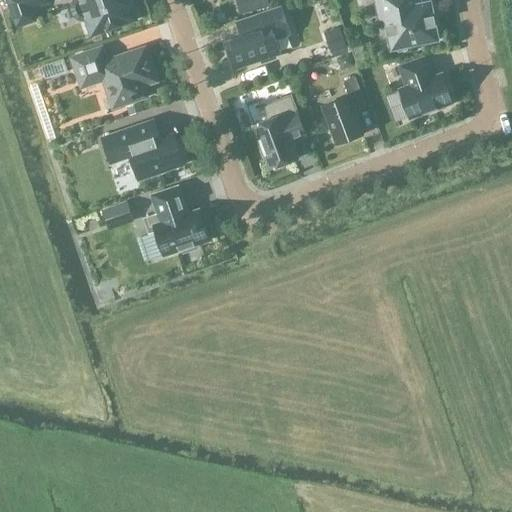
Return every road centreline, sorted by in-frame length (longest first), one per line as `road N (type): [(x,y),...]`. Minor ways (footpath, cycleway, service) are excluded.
road 1 (residential): [(245,216),(496,123),(468,0)]
road 2 (residential): [(245,216),(170,0)]
